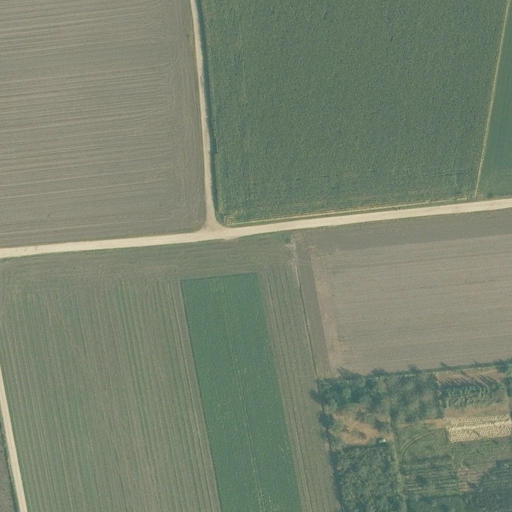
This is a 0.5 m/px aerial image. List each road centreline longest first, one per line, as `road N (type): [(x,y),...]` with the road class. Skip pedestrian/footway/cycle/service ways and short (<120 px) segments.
road 1 (track): [(511,204),(0,256)]
road 2 (track): [(191,0),(211,234)]
road 3 (track): [(0,394),(22,511)]
